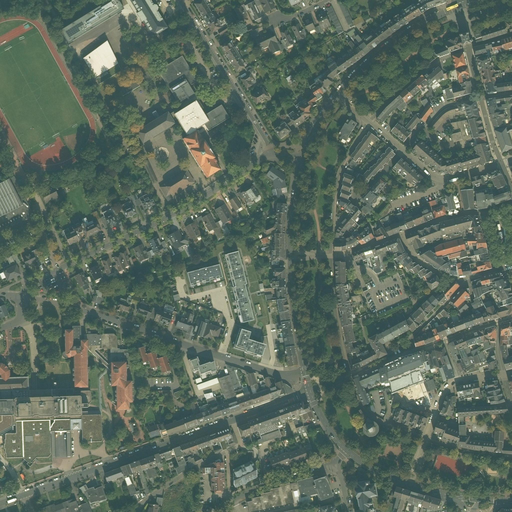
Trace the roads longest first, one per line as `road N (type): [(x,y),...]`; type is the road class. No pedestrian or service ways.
road 1 (residential): [(21,296),(30,282),(274,154)]
road 2 (tertiary): [(24,494),(231,420)]
road 3 (residential): [(21,296),(221,357)]
road 4 (residential): [(274,154),(178,0)]
road 5 (residential): [(511,161),(440,180),(365,118)]
road 6 (residential): [(231,420),(240,444),(136,509)]
road 7 (secondary): [(456,7),(401,37),(338,94)]
road 8 (residential): [(221,357),(231,327),(218,291),(186,299),(177,277)]
road 9 (residential): [(334,463),(274,479),(221,511)]
road 10 (residential): [(461,380),(442,396),(407,484)]
